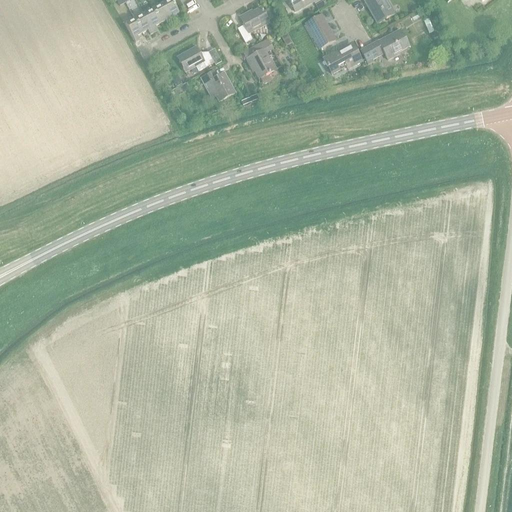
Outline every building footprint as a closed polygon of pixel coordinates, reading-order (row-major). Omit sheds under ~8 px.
[(162,5),(172,24),(175,22),(173,17),(178,14),(171,0),(162,5)] [(315,3),(321,0),(288,0),(295,12),(314,2),(315,3)] [(367,0),(364,2),(377,25),(394,15),(385,0),(367,0)] [(168,26),(172,24),(162,5),(152,10),(160,24),(166,21),(168,26)] [(268,10),(263,13),(261,9),(249,15),(248,14),(240,18),(244,26),(237,29),(245,44),(252,40),(249,33),(269,22),(268,21),(273,18),(268,10)] [(155,27),(160,24),(152,10),(143,15),(153,34),(157,32),(155,27)] [(430,10),(423,12),(427,26),(434,24),(430,10)] [(150,35),(153,34),(143,15),(134,20),(142,34),(148,31),(150,35)] [(306,25),(319,50),(335,42),(321,16),(306,25)] [(136,37),(142,34),(134,20),(125,25),(135,43),(139,41),(136,37)] [(387,62),(399,55),(398,53),(409,48),(400,31),(360,52),(367,66),(373,63),(372,61),(384,55),(387,62)] [(255,56),(246,60),(258,81),(260,79),(263,85),(271,81),(268,75),(274,72),(264,54),(272,50),(268,40),(252,49),(255,56)] [(347,70),(361,63),(353,47),(339,54),(338,52),(323,60),(331,76),(346,68),(347,70)] [(208,53),(200,57),(196,49),(177,58),(185,73),(203,64),(205,69),(214,64),(208,53)] [(223,74),(217,78),(214,72),(201,80),(213,100),(217,97),(220,103),(235,94),(223,74)]
